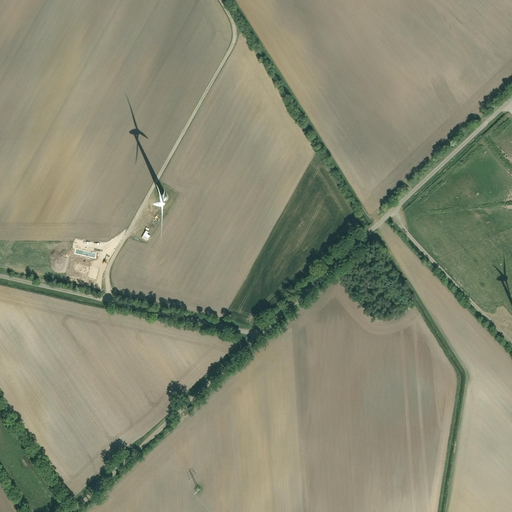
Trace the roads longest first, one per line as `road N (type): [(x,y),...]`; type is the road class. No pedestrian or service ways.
road 1 (track): [(221,0),(233,23),(232,47),(106,271),(112,302)]
road 2 (unclassified): [(268,330),(511,98)]
road 3 (unclassified): [(0,278),(268,330)]
road 4 (unclassified): [(71,511),(268,330)]
road 5 (track): [(394,209),(503,335)]
